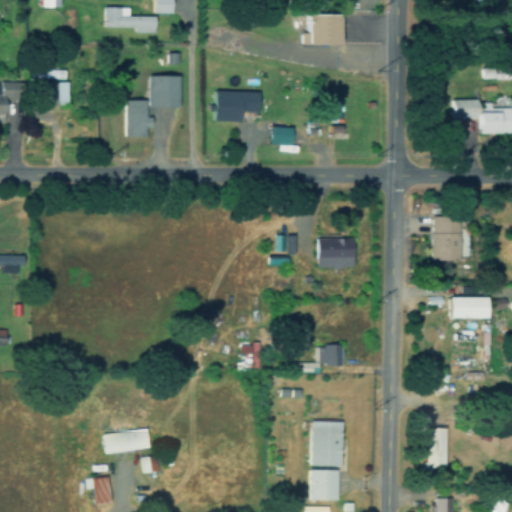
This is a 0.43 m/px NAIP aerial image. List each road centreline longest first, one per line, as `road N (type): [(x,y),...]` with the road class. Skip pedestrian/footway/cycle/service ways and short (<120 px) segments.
road 1 (residential): [(382,511),(392,0)]
road 2 (residential): [(0,169),(511,173)]
road 3 (residential): [(511,390),(386,401)]
